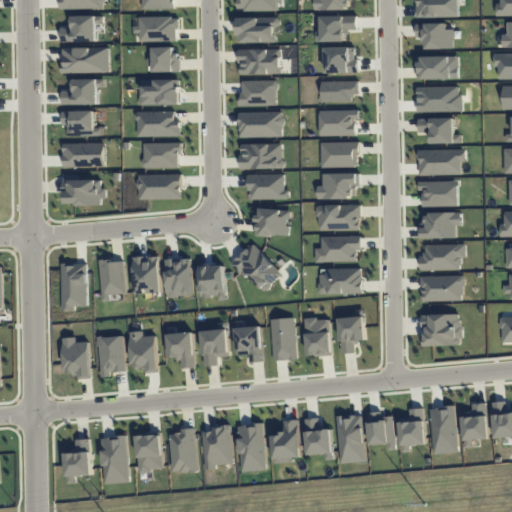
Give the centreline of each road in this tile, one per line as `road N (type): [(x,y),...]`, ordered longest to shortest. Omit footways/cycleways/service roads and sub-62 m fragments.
road 1 (residential): [(0,414),(511,368)]
road 2 (residential): [(38,511),(27,0)]
road 3 (residential): [(388,0),(395,380)]
road 4 (residential): [(210,215),(206,0)]
road 5 (residential): [(0,236),(210,215)]
